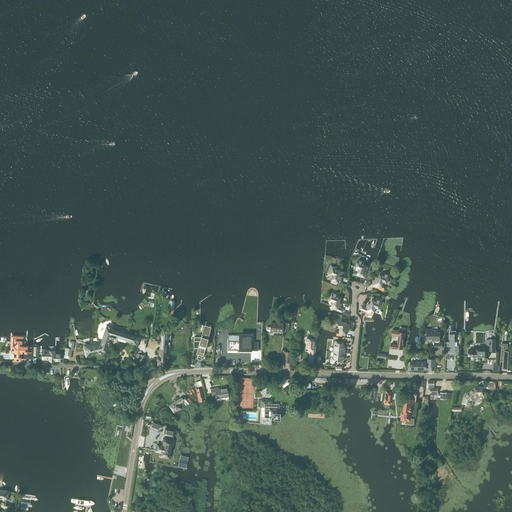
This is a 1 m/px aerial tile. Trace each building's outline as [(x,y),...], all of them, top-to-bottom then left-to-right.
[(358,259),(356,267),(359,268),(358,273),(357,275),(362,277),(365,278),(368,271),(369,271),(370,270),(371,266),(368,265),(367,265),(363,264),(364,261),(358,259)] [(342,281),(345,273),(336,269),(337,268),(331,266),(329,273),(334,275),(331,282),(336,284),(338,281),(336,281),(336,279),(342,281)] [(389,275),(384,273),(383,275),(380,274),(378,278),(376,277),(376,279),(374,278),(372,285),(376,286),(375,288),(383,291),(385,286),(382,284),(383,281),(387,283),(389,275)] [(342,312),(343,309),(339,307),(341,304),(339,303),(341,298),(337,297),(338,295),(332,293),(330,300),(333,301),(330,310),(335,312),(336,310),(342,312)] [(381,301),(376,299),(375,301),(372,300),(370,305),(368,304),(367,308),(362,306),(360,309),(366,311),(367,309),(374,311),(375,307),(379,308),(381,301)] [(349,331),(349,324),(346,324),(346,322),(341,322),(341,320),(335,319),(334,327),(340,327),(339,332),(336,332),(336,336),(343,337),(344,330),(349,331)] [(283,333),(283,323),(271,322),(270,327),(267,326),(266,328),(266,330),(267,331),(270,332),(270,333),(271,333),(272,332),(283,333)] [(111,329),(112,327),(107,325),(106,328),(101,344),(86,348),(88,354),(101,351),(101,350),(107,352),(111,339),(115,339),(118,339),(117,340),(125,343),(126,342),(128,334),(111,329)] [(194,341),(194,348),(198,348),(198,349),(198,348),(199,349),(198,353),(202,355),(204,348),(207,348),(208,348),(208,342),(207,342),(204,341),(205,338),(207,339),(210,328),(206,327),(205,326),(204,326),(204,328),(203,332),(201,337),(194,337),(194,341)] [(440,342),(440,331),(438,331),(438,330),(432,330),(432,328),(426,328),(426,339),(432,339),(432,342),(434,342),(434,348),(443,348),(443,342),(440,342)] [(391,343),(390,348),(398,350),(398,348),(403,349),(405,333),(399,332),(399,330),(393,329),(393,330),(392,330),(391,336),(398,336),(397,343),(391,343)] [(164,365),(164,355),(166,355),(168,332),(161,331),(159,357),(158,357),(157,358),(157,359),(157,360),(158,361),(158,365),(164,365)] [(258,351),(258,342),(258,343),(252,342),(252,333),(251,333),(251,335),(241,335),(241,341),(228,341),(228,338),(227,338),(227,350),(228,350),(238,350),(238,351),(252,351),(252,350),(258,350),(258,351)] [(455,342),(455,333),(450,333),(450,346),(449,346),(449,353),(458,353),(459,346),(457,346),(457,342),(455,342)] [(136,345),(138,337),(128,334),(126,342),(136,345)] [(32,347),(28,347),(22,346),(23,338),(23,337),(11,336),(11,338),(11,346),(13,346),(12,352),(15,352),(14,359),(20,360),(21,352),(31,353),(31,350),(32,347)] [(315,355),(316,341),(313,341),(313,339),(307,339),(306,339),(305,340),(305,341),(305,342),(305,343),(306,343),(306,349),(312,349),(311,355),(315,355)] [(469,350),(468,356),(471,356),(471,359),(477,359),(477,360),(481,360),(481,359),(486,359),(487,350),(490,350),(490,351),(495,351),(495,339),(490,339),(490,340),(486,340),(486,347),(481,347),(481,348),(477,348),(477,350),(469,350)] [(73,349),(75,342),(70,341),(69,346),(70,346),(70,348),(66,348),(64,357),(71,358),(72,349),(73,349)] [(338,342),(338,341),(337,341),(335,341),(335,345),(334,347),(335,347),(335,351),(345,352),(345,347),(343,346),(343,342),(338,342)] [(502,344),(500,361),(503,361),(503,368),(510,369),(511,353),(507,352),(507,344),(502,344)] [(61,362),(61,353),(56,353),(56,350),(44,349),(43,360),(49,360),(49,361),(61,362)] [(344,358),(345,352),(335,351),(334,355),(333,358),(333,361),(335,361),(335,362),(336,362),(336,361),(341,362),(342,358),(344,358)] [(437,393),(437,388),(434,388),(434,380),(428,380),(428,388),(430,388),(430,393),(437,393)] [(466,396),(464,403),(470,405),(471,400),(478,395),(483,394),(483,388),(476,388),(475,387),(465,395),(466,396)] [(218,390),(218,388),(211,389),(212,395),(215,394),(216,398),(228,396),(227,388),(218,390)] [(187,399),(185,397),(183,399),(182,398),(177,400),(176,399),(174,401),(174,402),(169,406),(170,407),(173,412),(176,410),(177,411),(181,409),(178,405),(184,401),(188,405),(191,401),(188,398),(187,399)] [(413,408),(414,400),(405,399),(403,414),(401,414),(401,421),(411,422),(412,415),(410,415),(411,411),(412,411),(412,408),(413,408)] [(264,418),(272,418),(279,418),(279,412),(279,411),(277,411),(277,409),(281,409),(282,405),(279,405),(279,404),(268,404),(268,400),(261,400),(261,407),(265,407),(264,412),(264,418)] [(158,445),(157,451),(161,452),(161,456),(169,457),(172,440),(164,438),(163,446),(158,445)] [(186,468),(188,457),(180,456),(179,467),(186,468)] [(0,499),(8,501),(10,490),(0,488),(0,499)]
